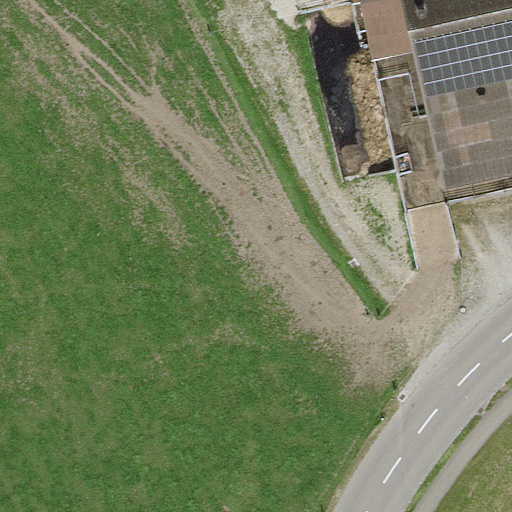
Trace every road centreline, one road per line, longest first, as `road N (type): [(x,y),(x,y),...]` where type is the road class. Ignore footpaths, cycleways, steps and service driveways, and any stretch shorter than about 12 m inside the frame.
road 1 (track): [(458,386),(295,135),(226,0)]
road 2 (tertiary): [(511,340),(458,386),(372,511)]
